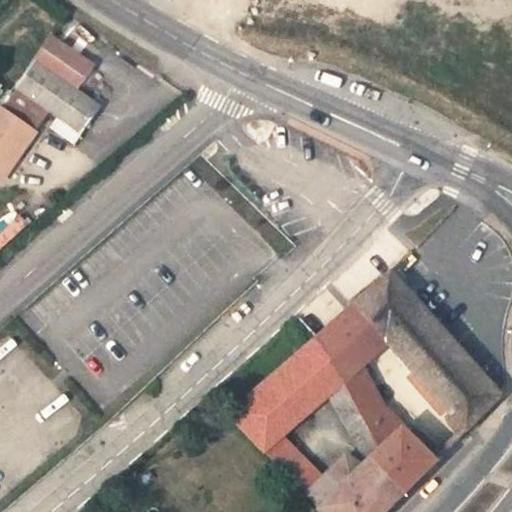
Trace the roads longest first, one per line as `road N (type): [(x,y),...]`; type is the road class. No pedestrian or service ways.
road 1 (unclassified): [(429,158),(35,511)]
road 2 (unclassified): [(0,299),(246,79)]
road 3 (tertiary): [(246,79),(429,158)]
road 4 (tertiary): [(121,0),(246,79)]
road 5 (primary): [(511,410),(433,511)]
